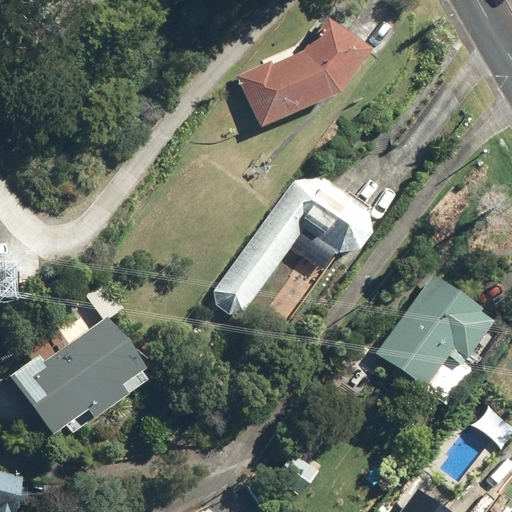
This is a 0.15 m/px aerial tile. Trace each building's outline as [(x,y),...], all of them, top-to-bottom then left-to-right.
[(264,66),(237,79),(264,131),(342,92),(369,52),(343,34),(331,52),(316,40),(303,56),(268,74),(264,66)] [(245,313),(305,232),(336,256),(357,253),(369,236),(366,214),(326,184),(296,182),(215,292),(215,308),(227,317),(245,313)] [(432,279),(376,355),(423,390),(446,359),(460,370),(494,325),(432,279)] [(90,306),(102,323),(44,364),(38,357),(7,380),(50,439),(64,428),(71,438),(145,385),(138,375),(144,371),(109,322),(124,311),(110,292),(90,306)] [(377,416),(365,425),(383,450),(395,442),(377,416)] [(16,511),(23,480),(0,475),(0,511),(16,511)] [(439,511),(415,494),(401,511),(439,511)]
